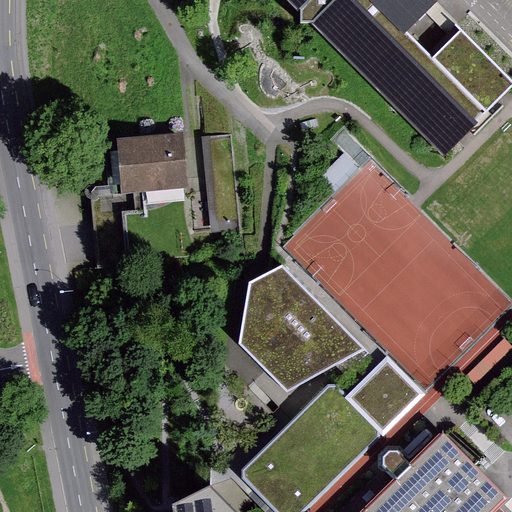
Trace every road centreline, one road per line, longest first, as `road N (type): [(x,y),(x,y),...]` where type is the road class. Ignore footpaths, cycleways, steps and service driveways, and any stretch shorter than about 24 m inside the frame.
road 1 (secondary): [(0,89),(82,511)]
road 2 (residential): [(257,125),(182,46),(160,0)]
